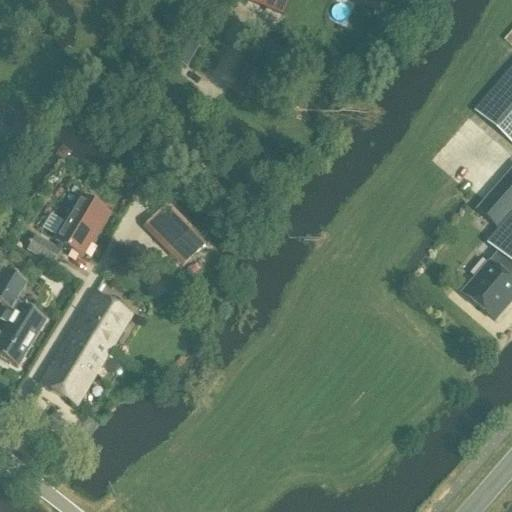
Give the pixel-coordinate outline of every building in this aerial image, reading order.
[(284,18),(291,0),(267,0),(264,9),(284,18)] [(511,144),(511,73),(477,114),(511,144)] [(498,230),(511,214),(511,176),(480,214),(498,230)] [(82,260),(108,217),(80,201),(55,244),(82,260)] [(165,210),(157,218),(182,243),(183,244),(195,256),(202,250),(205,247),(167,208),(165,210)] [(511,226),(492,249),(499,255),(463,297),(495,325),(511,305),(511,226)] [(50,267),(59,251),(36,238),(26,254),(50,267)] [(16,305),(28,285),(7,273),(0,285),(0,307),(16,317),(3,338),(0,336),(0,363),(10,369),(11,367),(18,371),(47,323),(21,308),(16,305)] [(131,320),(103,302),(95,297),(70,338),(90,350),(96,340),(113,350),(131,320)] [(79,407),(113,350),(96,340),(90,350),(70,338),(42,385),(79,407)]
